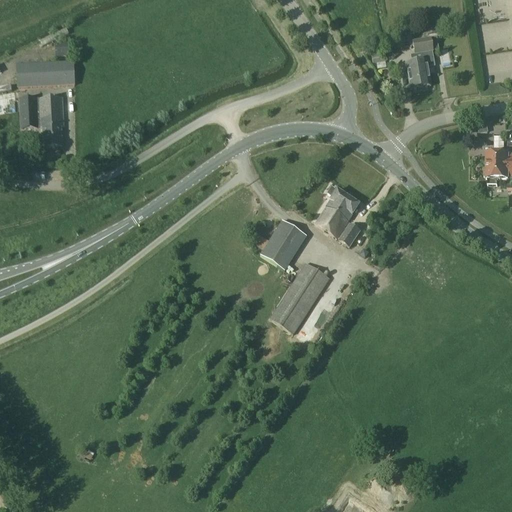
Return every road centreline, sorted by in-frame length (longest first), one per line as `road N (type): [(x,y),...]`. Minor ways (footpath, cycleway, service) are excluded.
road 1 (unclassified): [(0,342),(105,281),(246,171),(239,147)]
road 2 (unclassified): [(0,180),(96,180),(225,109)]
road 3 (secondary): [(239,147),(96,242)]
road 4 (secondary): [(511,262),(384,160)]
road 5 (unclassified): [(384,160),(415,126),(511,106)]
